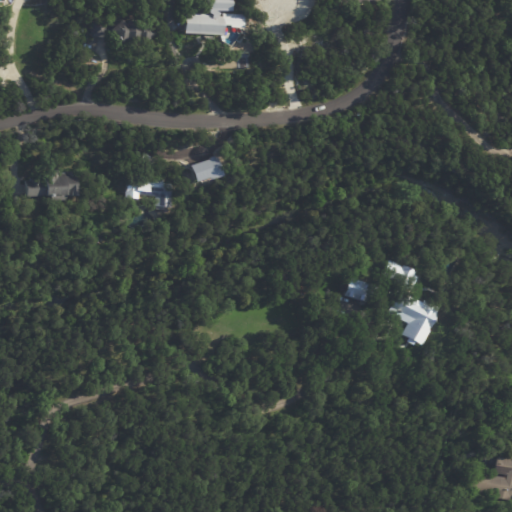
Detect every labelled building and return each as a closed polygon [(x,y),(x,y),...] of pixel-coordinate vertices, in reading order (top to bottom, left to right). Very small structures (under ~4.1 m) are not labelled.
[(231,0),(231,12),(215,11),(219,14),(219,18),(224,18),(223,35),(183,34),(183,14),(211,15),(206,12),(206,0),(231,0)] [(120,22),(124,27),(131,21),(136,27),(142,23),(152,35),(139,45),(135,38),(127,45),(122,39),(116,43),(113,39),(90,38),(92,24),(108,26),(108,30),(120,21),(120,22)] [(66,195),(62,195),(63,200),(49,200),(49,195),(23,196),(23,181),(27,181),(27,178),(39,178),(39,180),(40,180),(39,170),(56,169),(56,173),(62,173),(62,171),(74,171),(75,195),(66,195)] [(168,207),(152,206),(153,196),(138,195),(137,198),(124,197),(125,177),(163,180),(162,184),(170,184),(168,207)] [(418,282),(414,289),(409,287),(404,298),(407,300),(409,295),(422,302),(423,299),(439,307),(436,314),(437,315),(430,330),(433,331),(425,345),(418,342),(416,345),(409,341),(411,338),(403,335),(409,323),(388,312),(396,298),(390,295),(397,282),(382,274),(390,259),(403,265),(404,264),(416,271),(415,274),(420,277),(418,282)] [(370,286),(366,301),(342,294),(347,276),(371,284),(370,286)] [(511,500),(499,498),(499,496),(472,491),(475,472),(505,477),(506,474),(492,472),(495,455),(511,458),(511,500)]
